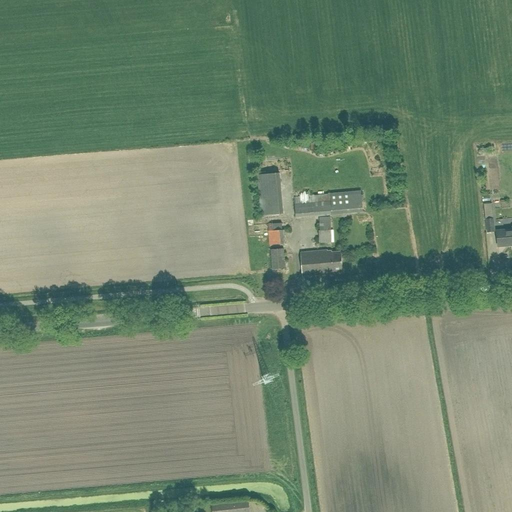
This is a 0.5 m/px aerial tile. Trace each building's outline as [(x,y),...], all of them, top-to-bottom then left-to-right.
[(358,137),(351,138),(352,145),(359,144),(358,137)] [(279,173),(272,174),(257,175),(261,216),(283,214),(279,173)] [(296,218),(363,212),(361,190),(294,197),(296,218)] [(484,205),(486,219),(487,232),(495,231),(493,219),(492,204),(484,205)] [(319,243),(331,242),(330,217),(319,217),(320,231),(319,231),(319,243)] [(268,223),(268,231),(269,245),(285,244),(284,230),(282,230),(281,223),(272,224),(272,223),(268,223)] [(511,229),(496,231),(497,246),(511,244),(511,226),(511,227),(511,229)] [(271,250),(272,265),(272,270),(285,269),(284,249),(271,250)] [(300,252),(302,277),(311,276),(311,273),(317,273),(317,276),(333,274),(333,272),(343,271),(341,251),(331,252),(331,249),(300,252)] [(248,511),(247,499),(212,503),(212,511),(248,511)]
